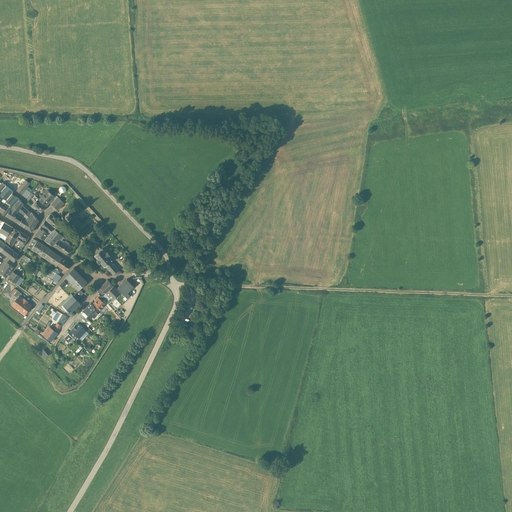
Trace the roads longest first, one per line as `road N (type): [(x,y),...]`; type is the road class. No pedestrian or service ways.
road 1 (track): [(186,283),(511,295)]
road 2 (unclassified): [(69,511),(169,320),(171,283)]
road 3 (unclassified): [(0,146),(86,170),(159,247),(171,283)]
